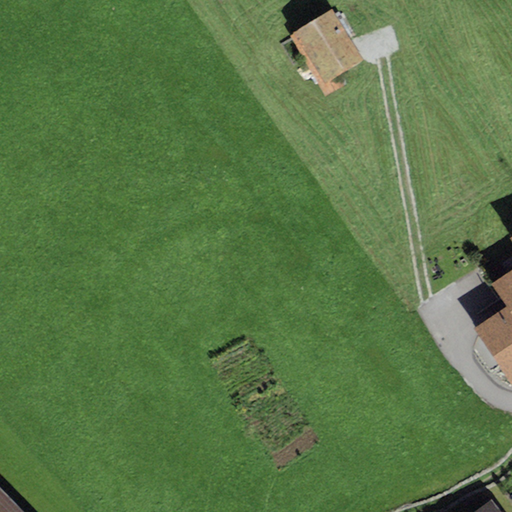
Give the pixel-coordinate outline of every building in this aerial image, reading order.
[(331,8),(292,31),(319,76),(313,79),(324,96),(343,85),(336,74),(362,59),(331,8)] [(511,271),(494,283),(508,304),(511,310),(511,271)] [(511,310),(508,304),(472,328),(510,387),(511,385),(511,310)] [(22,511),(0,489),(0,511),(22,511)] [(501,511),(490,497),(471,511),(501,511)]
